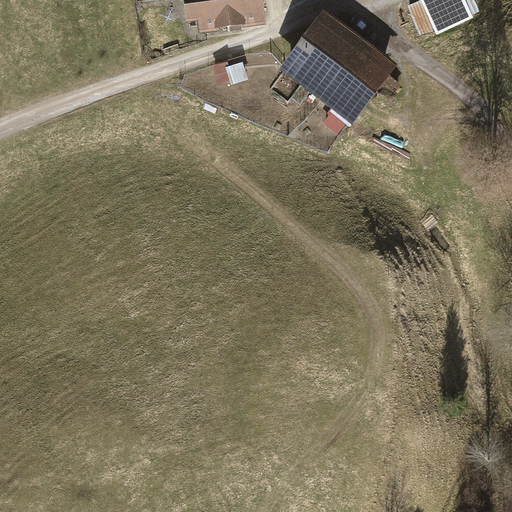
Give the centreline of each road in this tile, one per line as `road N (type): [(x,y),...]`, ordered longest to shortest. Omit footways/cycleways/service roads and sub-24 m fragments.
road 1 (unclassified): [(0,130),(320,9)]
road 2 (track): [(320,9),(407,48),(479,108),(511,151)]
